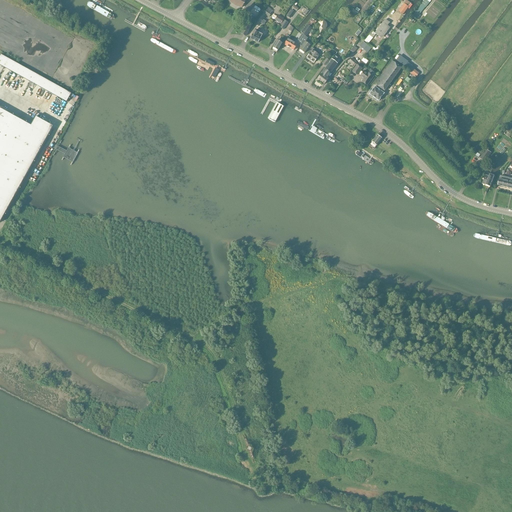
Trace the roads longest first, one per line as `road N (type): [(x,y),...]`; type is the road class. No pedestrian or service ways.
road 1 (tertiary): [(511,215),(448,190),(377,126),(143,0)]
road 2 (track): [(0,243),(187,336)]
